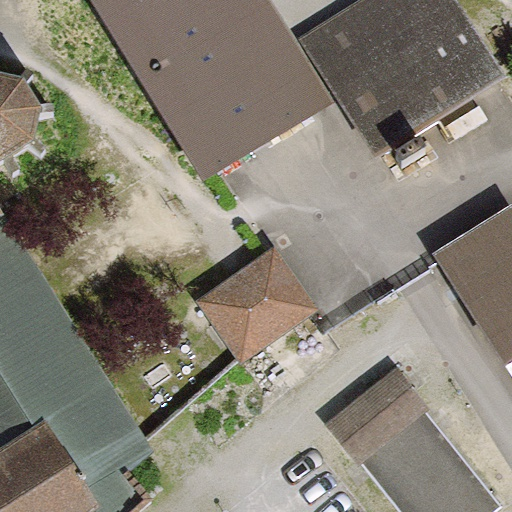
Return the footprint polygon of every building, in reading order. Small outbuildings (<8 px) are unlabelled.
[(237,0),(92,0),(204,179),(308,114),(237,0)] [(410,0),(314,60),(374,157),(499,79),(449,0),(410,0)] [(0,218),(2,217),(0,213),(0,166),(2,165),(11,180),(19,175),(11,160),(26,151),(40,161),(46,153),(32,143),(37,122),(53,119),(52,109),(35,113),(24,94),(33,80),(26,74),(16,88),(0,84),(0,218)] [(511,217),(439,262),(511,378),(511,217)] [(125,473),(145,456),(0,222),(0,371),(41,438),(0,464),(0,511),(82,511),(84,511),(138,511),(150,503),(125,473)] [(315,313),(273,252),(204,303),(245,362),(315,313)] [(396,376),(330,429),(356,461),(367,453),(414,511),(446,511),(471,493),(411,417),(422,409),(396,376)]
